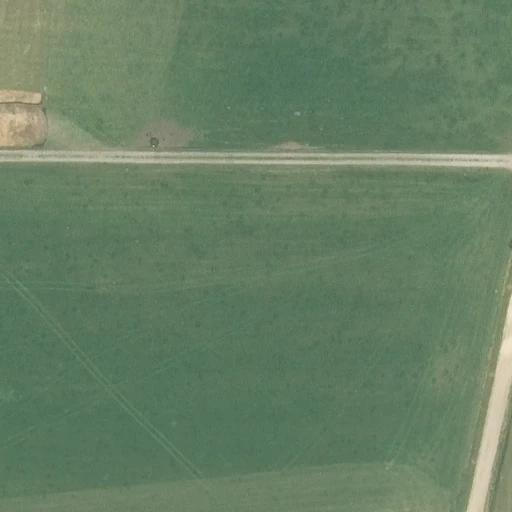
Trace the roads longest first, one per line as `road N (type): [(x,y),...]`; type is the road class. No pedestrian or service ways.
road 1 (track): [(511,162),(0,157)]
road 2 (track): [(481,511),(511,370)]
